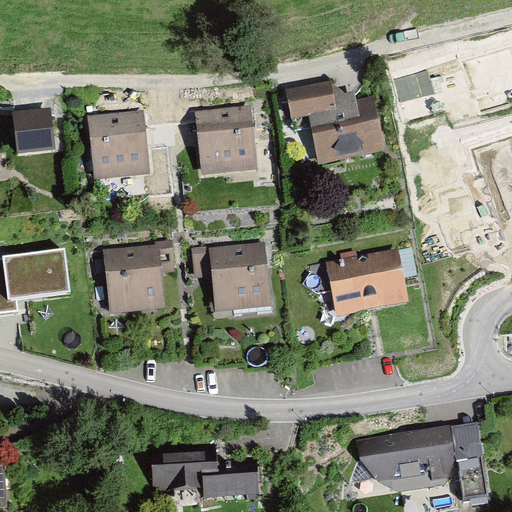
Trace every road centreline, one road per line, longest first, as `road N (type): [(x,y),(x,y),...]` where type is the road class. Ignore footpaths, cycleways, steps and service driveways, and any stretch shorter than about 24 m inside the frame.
road 1 (track): [(511,23),(301,70),(177,83),(0,84)]
road 2 (residential): [(483,384),(364,405),(216,407),(0,359)]
